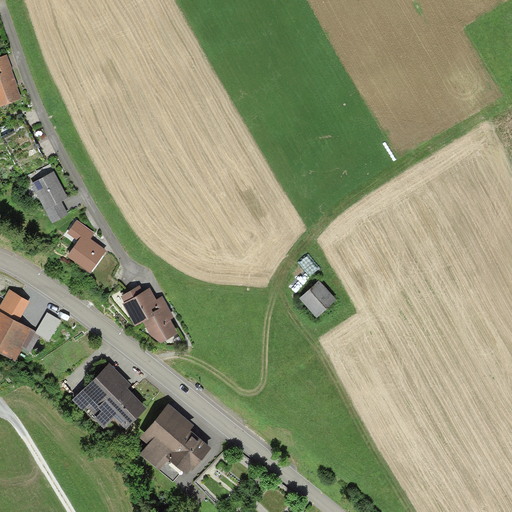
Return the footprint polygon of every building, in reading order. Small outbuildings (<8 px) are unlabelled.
[(16,83),(7,57),(0,59),(0,106),(22,99),(16,83)] [(24,118),(0,129),(0,130),(22,174),(46,162),(31,132),(24,118)] [(54,172),(31,185),(52,224),(69,215),(63,203),(69,200),(54,172)] [(80,241),(68,257),(90,273),(107,251),(91,239),(95,233),(78,221),(69,233),(80,241)] [(317,281),(301,295),(316,312),(332,297),(317,281)] [(125,303),(145,291),(141,285),(121,296),(125,303)] [(158,300),(151,288),(145,291),(125,303),(122,304),(135,328),(144,323),(151,336),(162,345),(180,334),(172,321),(176,318),(163,297),(158,300)] [(0,353),(16,362),(23,347),(32,330),(18,323),(30,302),(10,291),(0,307),(0,353)] [(32,330),(23,347),(31,352),(40,337),(48,341),(60,321),(48,314),(37,333),(32,330)] [(129,389),(131,386),(110,364),(72,400),(84,412),(86,410),(105,429),(114,420),(125,431),(148,409),(129,389)] [(180,474),(185,479),(211,449),(195,435),(190,431),(194,426),(170,406),(141,440),(148,446),(140,454),(173,482),(180,474)]
